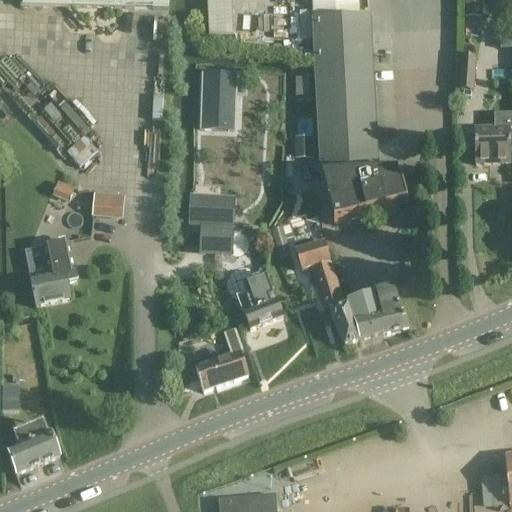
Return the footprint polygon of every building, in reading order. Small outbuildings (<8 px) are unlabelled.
[(21,0),(22,8),(168,12),(168,0),(21,0)] [(234,39),(232,0),(207,0),(209,40),(234,39)] [(479,23),(479,10),(465,11),(465,23),(479,23)] [(359,22),(312,24),(321,182),(377,179),(377,177),(368,21),(359,22)] [(474,61),(461,60),(459,93),(472,94),(474,61)] [(511,132),(511,116),(493,117),(493,131),(473,131),(474,168),(510,167),(510,132),(511,132)] [(296,139),(296,156),(311,156),(311,139),(296,139)] [(377,179),(321,182),(333,228),(407,209),(400,184),(397,185),(396,177),(377,179)] [(74,191),(58,185),(52,198),(69,205),(74,191)] [(192,197),(191,227),(201,228),(200,256),(232,257),(234,199),(192,197)] [(123,200),(95,198),(93,219),(121,222),(123,200)] [(287,248),(282,231),(271,235),(277,252),(287,248)] [(314,250),(311,242),(294,248),(302,274),(312,271),(324,311),(342,305),(324,247),(314,250)] [(73,272),(67,246),(43,251),(49,278),(30,282),(36,310),(71,303),(67,286),(77,284),(74,272),(73,272)] [(283,320),(267,277),(243,286),(247,296),(239,300),(241,305),(239,305),(249,333),(283,320)] [(376,301),(347,311),(358,344),(408,330),(392,292),(390,285),(373,291),(376,301)] [(344,348),(358,344),(347,311),(345,305),(328,311),(332,321),(344,348)] [(236,332),(223,336),(227,350),(240,346),(236,332)] [(247,379),(240,360),(196,375),(203,395),(247,379)] [(19,390),(3,390),(3,414),(19,414),(19,390)] [(59,462),(44,428),(13,442),(19,455),(8,460),(17,481),(59,462)] [(275,511),(274,497),(217,502),(218,511),(275,511)]
